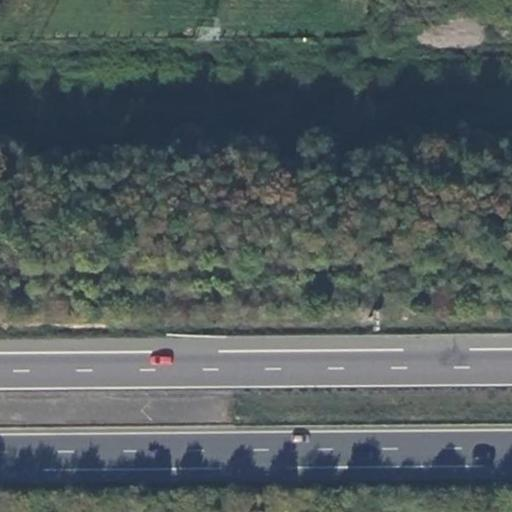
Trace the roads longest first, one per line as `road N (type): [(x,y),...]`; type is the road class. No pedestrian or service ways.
road 1 (trunk): [(511,367),(0,371)]
road 2 (trunk): [(0,453),(511,449)]
